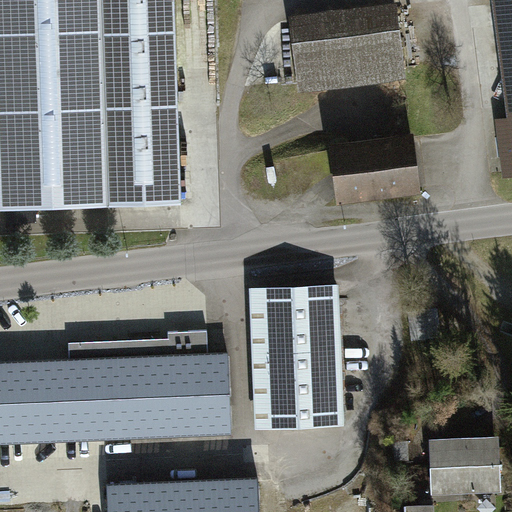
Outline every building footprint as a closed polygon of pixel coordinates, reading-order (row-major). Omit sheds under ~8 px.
[(0,0),(0,208),(181,203),(174,0),(0,0)] [(394,6),(293,20),(301,87),(403,73),(394,6)] [(411,139),(336,148),(342,198),(417,188),(411,139)] [(340,279),(250,283),(256,425),(346,421),(340,279)] [(440,313),(412,314),(413,333),(422,333),(423,343),(441,342),(440,313)] [(231,350),(0,359),(0,444),(235,435),(231,350)] [(503,434),(432,438),(435,500),(506,496),(503,434)] [(112,482),(113,511),(265,511),(263,474),(112,482)]
